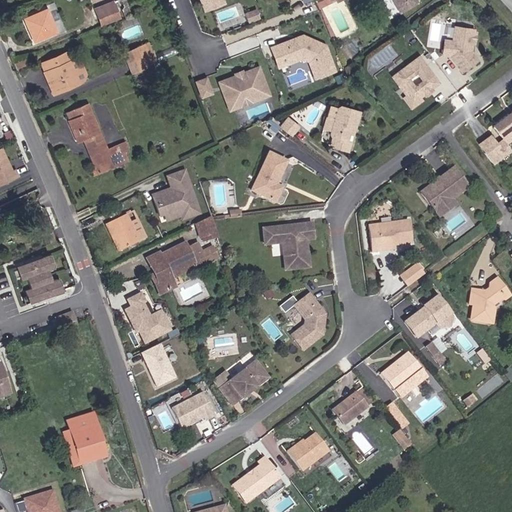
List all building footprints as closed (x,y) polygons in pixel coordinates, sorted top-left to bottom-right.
[(114,0),(96,7),(103,27),(118,20),(121,16),(114,0)] [(226,0),(200,0),(205,12),(227,3),(226,0)] [(394,0),(403,13),(421,3),(419,0),(394,0)] [(48,8),(24,19),(35,43),(59,32),(48,8)] [(476,28),(455,24),(452,39),(444,38),(442,56),(450,56),(463,74),(481,60),(473,49),(479,36),(476,28)] [(303,34),(271,46),(281,68),(303,60),(307,63),(315,81),(339,71),(329,44),(303,34)] [(151,43),(124,53),(134,74),(159,64),(151,43)] [(68,52),(41,63),(55,95),(90,83),(82,59),(74,61),(68,52)] [(420,55),(392,76),(405,96),(403,98),(413,110),(424,100),(421,97),(441,82),(420,55)] [(236,75),(219,81),(231,111),(273,95),(262,66),(245,72),(244,69),(235,72),(236,75)] [(208,76),(195,81),(203,99),(216,94),(208,76)] [(126,142),(108,148),(90,103),(66,113),(80,143),(85,141),(90,155),(98,174),(130,162),(127,153),(130,152),(126,142)] [(356,110),(334,104),(322,144),(343,150),(356,110)] [(511,111),(494,125),(503,137),(509,144),(511,141),(511,111)] [(300,126),(289,117),(281,127),(292,136),(300,126)] [(497,142),(491,134),(479,144),(494,163),(511,150),(511,149),(509,144),(503,137),(497,142)] [(0,146),(0,184),(20,176),(16,167),(12,168),(3,146),(0,146)] [(284,162),(262,153),(244,191),(272,204),(277,187),(272,185),(284,162)] [(472,188),(454,166),(419,193),(439,219),(458,205),(455,200),(472,188)] [(203,215),(186,170),(166,178),(170,189),(153,195),(164,224),(181,217),(183,222),(203,215)] [(106,225),(121,252),(148,238),(134,210),(106,225)] [(212,216),(195,225),(207,253),(221,245),(212,216)] [(410,219),(368,224),(371,254),(396,251),(397,246),(413,245),(410,219)] [(307,222),(255,229),(258,247),(275,245),(279,273),(306,269),(302,242),(309,241),(307,222)] [(161,251),(147,258),(153,270),(151,276),(161,297),(178,288),(174,279),(198,267),(185,241),(162,253),(161,251)] [(49,254),(17,266),(21,280),(28,278),(32,289),(26,290),(32,305),(65,291),(59,278),(53,280),(49,270),(56,268),(49,254)] [(417,264),(400,276),(408,285),(424,273),(417,264)] [(486,291),(472,288),(469,306),(473,306),(471,323),(495,326),(497,312),(495,306),(504,299),(506,302),(511,297),(511,295),(499,277),(489,283),(489,288),(486,291)] [(161,326),(152,307),(141,312),(134,298),(135,297),(131,289),(119,295),(123,302),(117,305),(127,327),(130,326),(136,338),(161,326)] [(326,313),(311,293),(293,307),(305,319),(305,325),(291,336),(305,353),(324,336),(326,313)] [(453,316),(437,296),(404,323),(418,341),(438,325),(441,329),(451,327),(453,316)] [(73,312),(55,319),(60,329),(77,322),(73,312)] [(177,377),(162,344),(141,354),(156,387),(177,377)] [(407,352),(380,374),(395,393),(423,372),(407,352)] [(271,378),(257,360),(221,389),(234,407),(271,378)] [(0,361),(0,399),(12,395),(0,361)] [(167,407),(194,393),(191,387),(164,401),(167,407)] [(217,417),(203,391),(171,408),(183,431),(204,420),(206,422),(217,417)] [(356,392),(331,410),(342,428),(367,408),(356,392)] [(400,429),(409,422),(393,400),(384,407),(400,429)] [(109,458),(94,412),(66,421),(75,449),(68,451),(72,468),(109,458)] [(402,429),(394,432),(398,445),(406,442),(402,429)] [(322,452),(309,433),(282,453),(295,471),(322,452)] [(281,479),(265,457),(257,463),(258,466),(232,485),(246,504),(281,479)] [(60,511),(54,490),(23,499),(26,511),(60,511)]
